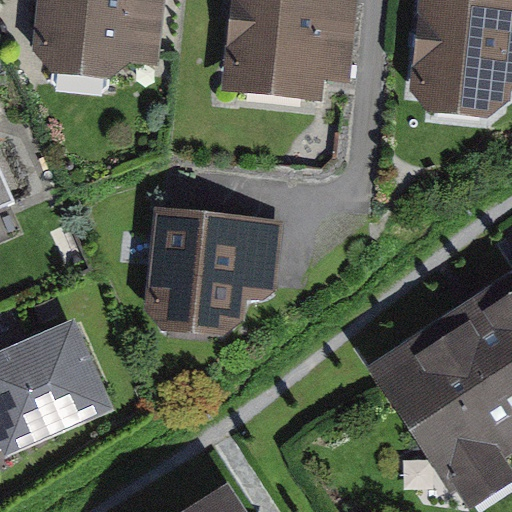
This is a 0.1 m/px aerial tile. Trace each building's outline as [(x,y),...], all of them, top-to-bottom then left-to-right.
[(50,0),(49,79),(136,81),(137,61),(171,62),(172,0),(50,0)] [(364,0),(244,0),(240,85),(360,91),(364,0)] [(511,0),(439,0),(429,102),(511,110),(511,0)] [(0,211),(25,201),(0,142),(0,211)] [(299,224),(169,214),(161,320),(255,327),(258,283),(295,286),(299,224)] [(511,482),(511,281),(388,365),(481,504),(511,482)] [(0,453),(100,410),(62,326),(0,352),(0,453)] [(241,511),(226,488),(188,511),(241,511)]
